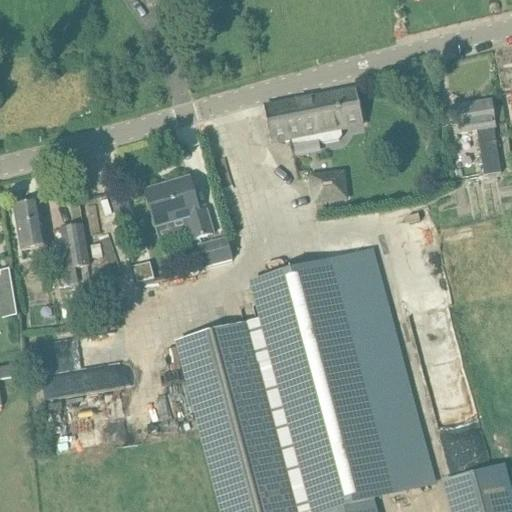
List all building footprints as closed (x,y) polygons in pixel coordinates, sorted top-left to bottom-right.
[(271,143),(291,139),(292,147),(319,142),(323,145),(339,142),(341,138),(340,130),(363,125),(357,92),(264,110),(271,143)] [(502,175),(494,122),(491,102),(452,108),(456,136),(478,133),(485,178),(502,175)] [(345,200),(342,176),(312,180),(315,203),(345,200)] [(158,190),(144,194),(155,228),(156,228),(186,219),(191,233),(193,242),(212,236),(205,213),(199,214),(189,180),(188,181),(189,184),(159,192),(158,190)] [(47,248),(43,224),(40,204),(13,208),(21,253),(47,248)] [(68,272),(89,268),(83,228),(62,231),(68,272)] [(232,262),(226,241),(199,248),(204,270),(232,262)] [(251,285),(261,323),(311,511),(338,511),(377,501),(436,485),(373,252),(251,285)] [(153,283),(149,267),(133,271),(138,287),(147,284),(153,283)] [(311,511),(261,323),(179,345),(224,511),(311,511)] [(113,340),(39,349),(45,399),(118,390),(113,340)] [(511,511),(511,488),(506,466),(442,483),(449,511),(511,511)] [(379,511),(377,501),(338,511),(379,511)]
